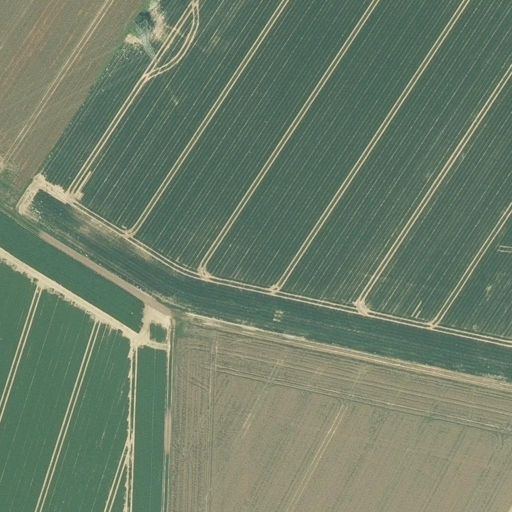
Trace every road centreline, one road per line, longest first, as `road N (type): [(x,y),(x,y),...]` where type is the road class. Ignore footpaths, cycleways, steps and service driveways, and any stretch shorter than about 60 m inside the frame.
road 1 (track): [(0,204),(174,312),(511,386)]
road 2 (track): [(174,312),(162,511)]
